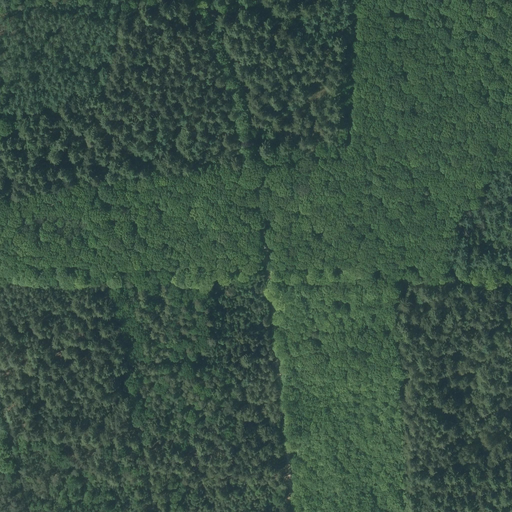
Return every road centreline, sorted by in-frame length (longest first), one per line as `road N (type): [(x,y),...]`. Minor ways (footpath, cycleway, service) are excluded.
road 1 (track): [(294,511),(255,158),(205,0)]
road 2 (track): [(0,261),(511,263)]
